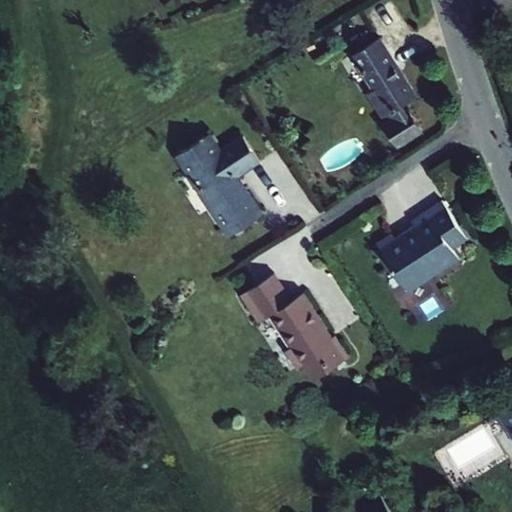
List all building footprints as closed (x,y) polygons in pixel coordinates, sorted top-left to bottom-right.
[(380,37),(352,54),(374,88),(369,91),(383,115),(386,113),(390,120),(387,123),(401,144),(426,128),(412,106),(407,110),(402,104),(417,95),(380,37)] [(237,178),(262,161),(245,136),(222,151),(210,133),(178,156),(190,174),(192,173),(213,206),(212,208),(230,235),(263,214),(248,190),(245,191),(237,178)] [(417,225),(396,239),(393,234),(378,244),(410,291),(462,258),(454,247),(469,238),(469,236),(461,225),(444,200),(413,220),(417,225)] [(461,225),(469,236),(474,233),(466,222),(461,225)] [(292,299),(275,272),(241,294),(260,323),(271,316),(291,346),(285,350),(297,368),(303,365),(313,380),(351,357),(337,335),(335,336),(304,291),(292,299)] [(511,412),(498,421),(511,445),(511,412)]
